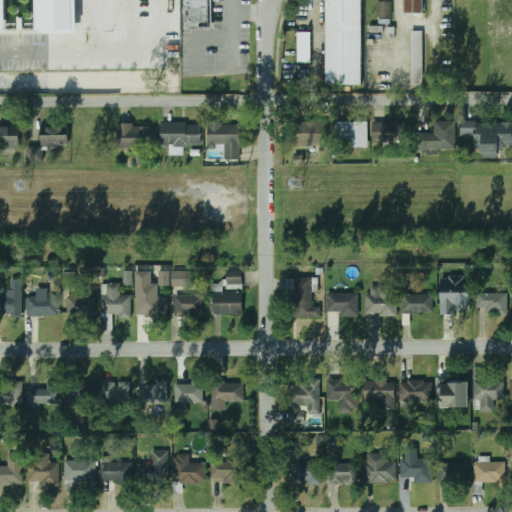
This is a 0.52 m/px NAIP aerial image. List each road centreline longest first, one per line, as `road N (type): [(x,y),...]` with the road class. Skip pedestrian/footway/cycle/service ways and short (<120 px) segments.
road 1 (residential): [(511,345),(0,349)]
road 2 (residential): [(511,100),(0,103)]
road 3 (tertiary): [(266,511),(268,0)]
